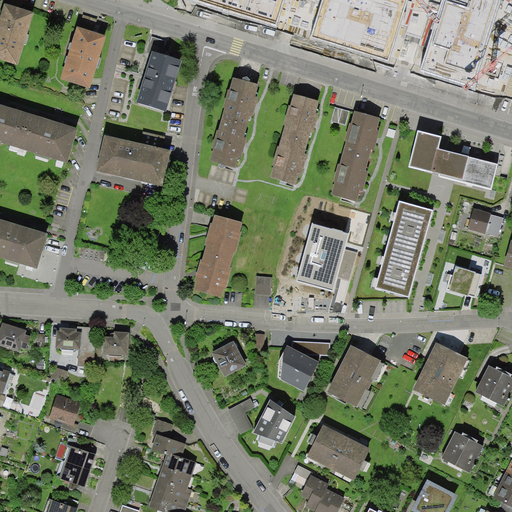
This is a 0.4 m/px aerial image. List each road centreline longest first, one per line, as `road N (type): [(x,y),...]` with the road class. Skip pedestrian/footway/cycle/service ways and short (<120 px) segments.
road 1 (residential): [(178,313),(380,326),(511,318)]
road 2 (tertiary): [(206,37),(511,131)]
road 3 (residential): [(55,303),(122,10)]
road 4 (residential): [(178,313),(170,276),(206,37)]
road 5 (residential): [(156,318),(221,446),(274,511)]
